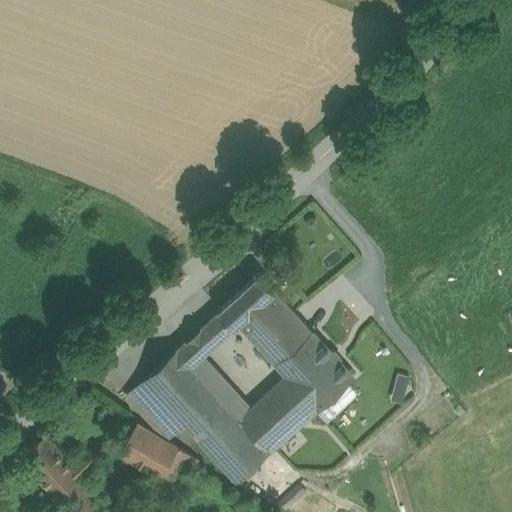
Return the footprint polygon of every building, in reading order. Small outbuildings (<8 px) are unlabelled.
[(288,302),(261,273),(218,313),(232,330),(238,324),(249,337),(288,302)] [(353,376),(288,302),(249,337),(285,377),(253,407),(283,438),(353,376)] [(232,330),(218,313),(199,329),(213,347),(232,330)] [(213,347),(199,329),(189,339),(203,356),(213,347)] [(203,356),(189,339),(178,349),(192,366),(203,356)] [(192,366),(178,349),(144,379),(187,425),(237,480),(270,451),(241,417),(192,366)] [(187,425),(144,379),(127,396),(159,431),(172,438),(187,425)] [(283,438),(253,407),(241,417),(270,451),(283,438)] [(180,447),(137,420),(112,451),(157,476),(161,478),(180,447)] [(46,436),(19,461),(51,495),(64,484),(52,470),(66,458),(46,436)] [(64,484),(51,495),(65,511),(116,511),(88,481),(91,479),(86,473),(90,470),(98,477),(108,467),(89,447),(71,462),(66,458),(52,470),(64,484)] [(165,511),(199,458),(180,447),(161,478),(157,476),(142,501),(160,511),(165,511)]
